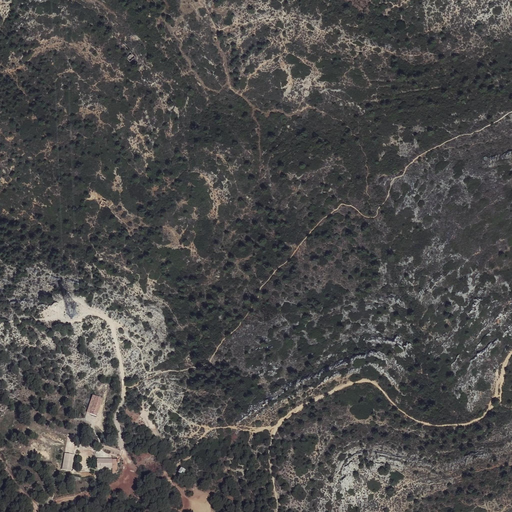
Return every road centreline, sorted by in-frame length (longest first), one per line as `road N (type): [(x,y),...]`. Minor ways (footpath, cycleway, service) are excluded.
road 1 (track): [(277,511),(269,447),(285,415),(323,393),(371,381),(420,426),(453,426),(481,417),(511,353)]
road 2 (track): [(34,511),(122,479),(127,464),(114,416),(123,379),(110,321),(98,312),(53,312)]
road 3 (track): [(214,0),(227,84),(251,105),(259,126)]
